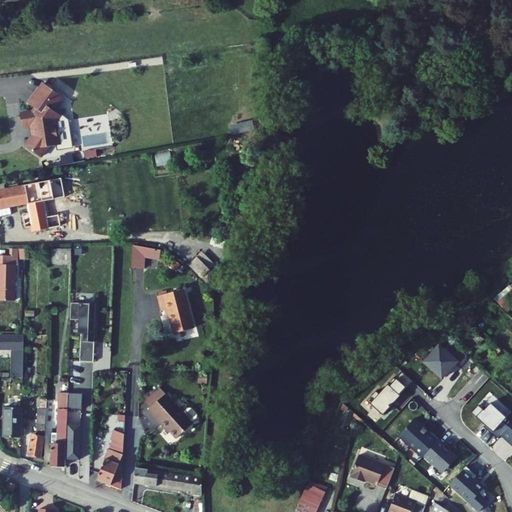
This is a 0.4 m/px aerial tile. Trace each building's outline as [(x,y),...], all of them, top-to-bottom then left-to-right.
[(26,147),(41,158),(49,148),(59,146),(56,131),(57,131),(56,123),(60,117),(53,112),(59,105),(58,105),(62,99),(43,84),(29,105),(35,110),(32,113),(20,115),(22,128),(32,126),(32,131),(34,130),(35,137),(33,137),(26,147)] [(0,188),(0,207),(18,204),(51,199),(48,181),(0,188)] [(107,193),(77,196),(79,210),(108,207),(107,193)] [(0,207),(0,208),(1,215),(19,212),(18,204),(0,207)] [(159,252),(132,243),(132,266),(143,267),(143,256),(156,261),(159,252)] [(61,264),(61,248),(38,249),(38,264),(61,264)] [(0,267),(0,300),(16,301),(17,268),(0,267)] [(176,335),(197,330),(187,292),(161,299),(165,314),(170,312),(176,335)] [(94,305),(69,304),(69,321),(78,321),(80,321),(80,335),(83,335),(83,350),(94,351),(94,305)] [(24,336),(11,336),(0,335),(0,350),(11,351),(11,378),(24,379),(24,336)] [(83,350),(83,335),(80,335),(80,363),(94,363),(94,351),(83,350)] [(458,363),(440,346),(424,363),(442,379),(458,363)] [(413,383),(403,373),(389,388),(400,397),(413,383)] [(152,410),(167,396),(159,388),(145,403),(152,410)] [(400,397),(389,388),(372,407),(382,416),(400,397)] [(68,410),(82,411),(83,394),(69,394),(68,410)] [(152,410),(150,412),(162,423),(163,422),(180,439),(196,423),(186,414),(167,395),(167,396),(152,410)] [(491,403),(484,411),(479,406),(472,414),(477,418),(493,433),(507,418),(491,403)] [(4,408),(4,440),(22,439),(22,408),(4,408)] [(191,409),(186,414),(196,423),(201,418),(200,414),(195,409),(191,409)] [(115,437),(115,450),(127,454),(128,419),(121,419),(120,437),(115,437)] [(438,441),(415,419),(398,437),(422,459),(423,457),(438,441)] [(51,449),(51,468),(66,468),(66,422),(56,422),(56,449),(51,449)] [(511,425),(502,437),(511,445),(511,425)] [(33,437),(29,458),(42,461),(45,444),(46,426),(37,427),(37,437),(33,437)] [(68,462),(81,462),(82,426),(69,426),(68,462)] [(459,460),(438,441),(423,457),(443,476),(459,460)] [(115,450),(101,484),(116,489),(122,475),(127,477),(127,454),(115,450)] [(384,488),(391,468),(354,456),(347,479),(356,482),(357,479),(363,481),(384,488)] [(489,502),(484,497),(488,493),(473,480),(477,476),(466,467),(463,471),(450,486),(475,508),(480,511),(489,502)] [(142,473),(140,488),(195,497),(197,481),(142,473)] [(127,494),(127,477),(122,475),(116,489),(127,494)] [(16,486),(9,484),(7,491),(14,493),(16,486)] [(393,494),(386,511),(420,511),(426,496),(410,490),(407,498),(393,494)]
